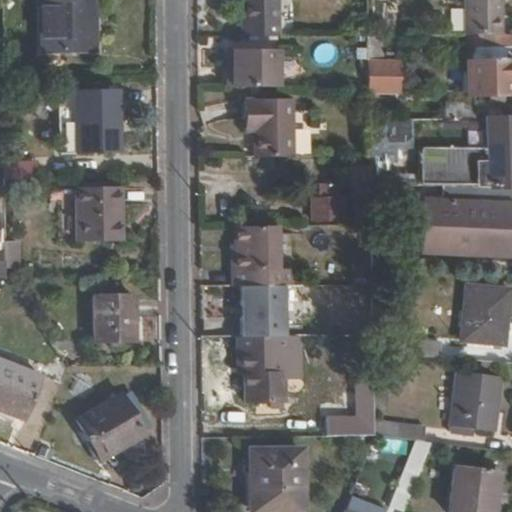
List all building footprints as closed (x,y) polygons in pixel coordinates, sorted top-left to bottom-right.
[(40,0),(41,51),(92,50),(91,0),(40,0)] [(243,36),(279,36),(278,0),(239,0),(240,22),(243,22),(243,36)] [(501,34),(500,0),(463,0),(464,34),(465,34),(501,34)] [(511,34),(501,34),(465,34),(465,48),(464,48),(465,97),(511,96),(511,34)] [(226,86),(278,86),(278,49),(231,49),(230,71),(226,71),(226,86)] [(368,61),(368,93),(400,93),(399,60),(368,61)] [(117,89),(58,91),(59,154),(115,153),(115,122),(117,121),(117,89)] [(292,156),(291,98),(253,98),(242,98),(242,119),(252,119),(252,132),(252,156),(292,156)] [(446,118),(474,117),(474,102),(446,103),(446,118)] [(511,117),(485,117),(487,154),(448,153),(448,168),(442,168),(442,176),(412,174),(412,185),(444,186),(511,188),(511,187),(511,117)] [(243,132),(252,132),(252,119),(242,119),(243,132)] [(412,161),(412,121),(373,121),(373,161),(412,161)] [(4,178),(36,178),(36,161),(3,162),(4,178)] [(369,162),(369,186),(386,186),(398,186),(398,172),(389,172),(389,162),(369,162)] [(368,165),(348,166),(349,187),(354,187),(354,213),(369,212),(368,165)] [(334,183),(319,183),(319,198),(319,220),(342,219),(342,198),(335,198),(334,183)] [(386,186),(369,186),(370,209),(386,209),(386,186)] [(511,188),(444,186),(443,200),(443,209),(421,208),(419,247),(430,247),(430,251),(472,253),(473,235),(508,237),(511,188)] [(120,221),(119,188),(74,189),(75,239),(116,239),(115,221),(120,221)] [(310,220),(319,220),(319,198),(310,198),(310,220)] [(443,209),(443,200),(421,199),(421,208),(443,209)] [(277,225),(233,226),(233,244),(234,286),(277,285),(292,285),(291,269),(278,269),(277,225)] [(508,255),(508,237),(473,235),(472,253),(508,255)] [(5,241),(5,268),(17,268),(18,241),(5,241)] [(234,286),(232,286),(232,306),(235,306),(235,316),(232,316),(233,337),(277,337),(277,285),(234,286)] [(510,289),(466,285),(460,340),(504,345),(510,289)] [(133,295),(92,296),(92,341),(134,340),(133,295)] [(371,320),(371,338),(384,338),(385,320),(371,320)] [(371,338),(372,353),(439,358),(440,342),(384,338),(371,338)] [(299,379),(298,348),(258,349),(236,349),(237,374),(243,374),(244,403),(271,403),(283,403),(282,379),(299,379)] [(0,359),(0,408),(2,410),(0,413),(24,423),(42,376),(0,359)] [(500,362),(481,361),(480,374),(457,371),(450,426),(458,428),(473,429),(492,432),(500,377),(499,377),(500,362)] [(119,394),(76,419),(96,457),(119,444),(121,448),(143,436),(119,394)] [(325,418),(325,436),(373,435),(372,420),(372,417),(325,418)] [(372,420),(373,435),(416,441),(423,441),(425,426),(372,420)] [(473,429),(458,428),(457,434),(472,436),(473,429)] [(423,441),(416,441),(390,506),(403,511),(425,455),(430,442),(423,441)] [(430,442),(425,455),(438,457),(440,444),(430,442)] [(99,461),(121,448),(119,444),(96,457),(99,461)] [(301,448),(249,449),(249,511),(302,511),(301,448)] [(453,466),(447,511),(493,511),(499,471),(453,466)]
